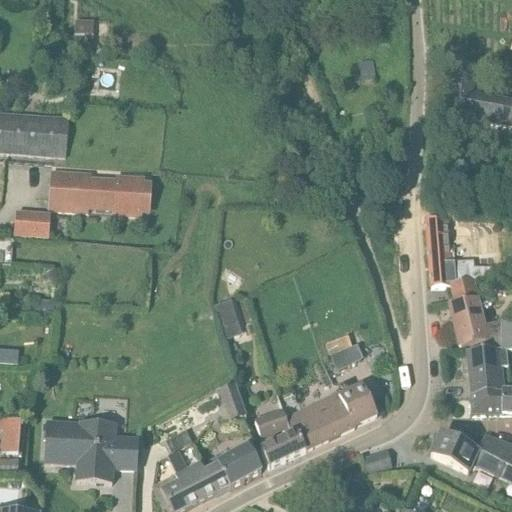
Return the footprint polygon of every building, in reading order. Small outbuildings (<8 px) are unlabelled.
[(73,56),(92,57),(94,24),(75,23),(73,56)] [(445,120),(511,130),(511,104),(471,98),(474,76),(452,72),(445,120)] [(68,120),(0,116),(0,153),(66,158),(68,120)] [(49,176),(47,214),(149,219),(150,187),(144,187),(144,182),(114,180),(114,184),(90,183),(90,178),(49,176)] [(20,216),(18,239),(50,239),(51,217),(20,216)] [(456,307),(479,302),(475,280),(496,273),(495,260),(450,263),(447,223),(425,223),(431,292),(454,290),(452,294),(456,307)] [(453,331),(483,324),(479,302),(456,307),(448,309),(453,331)] [(232,304),(215,309),(226,344),(243,339),(232,304)] [(499,355),(500,326),(485,330),(483,324),(453,331),(459,353),(485,346),(486,355),(499,355)] [(486,356),(466,357),(468,379),(508,375),(506,355),(511,354),(511,326),(500,326),(499,355),(486,355),(486,356)] [(328,357),(335,355),(331,344),(325,346),(328,357)] [(339,355),(330,358),(337,374),(346,370),(339,355)] [(468,379),(470,400),(501,396),(509,396),(509,394),(508,375),(468,379)] [(322,379),(327,390),(332,388),(327,377),(322,379)] [(245,419),(240,405),(234,386),(218,391),(224,411),(229,425),(245,419)] [(376,420),(361,388),(338,400),(337,397),(291,418),(285,421),(283,414),(279,416),(283,428),(287,427),(304,456),(354,432),(353,431),(376,420)] [(472,419),(511,418),(511,394),(509,394),(509,396),(501,396),(470,400),(472,419)] [(269,472),(304,456),(287,427),(283,428),(279,416),(254,424),(264,451),(260,453),(269,472)] [(0,455),(0,456),(19,460),(25,427),(0,422),(0,436),(3,437),(0,455)] [(46,424),(45,448),(44,468),(77,470),(76,486),(112,488),(112,475),(136,476),(139,442),(116,440),(117,428),(46,424)] [(188,434),(169,442),(174,454),(193,446),(188,434)] [(440,438),(430,460),(469,478),(473,468),(498,481),(500,479),(511,483),(511,472),(476,456),(440,438)] [(511,448),(484,439),(476,456),(511,472),(511,448)] [(158,492),(168,511),(189,511),(261,476),(245,450),(220,463),(223,468),(206,477),(199,463),(172,476),(176,483),(158,492)] [(387,455),(362,463),(366,477),(391,470),(387,455)] [(0,475),(19,476),(20,464),(0,462),(0,475)]
